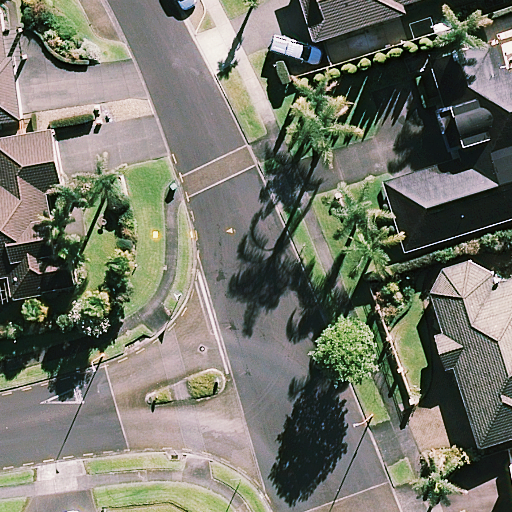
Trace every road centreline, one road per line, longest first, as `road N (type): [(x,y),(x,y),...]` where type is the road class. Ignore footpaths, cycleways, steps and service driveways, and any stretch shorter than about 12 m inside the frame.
road 1 (residential): [(137,0),(229,204),(284,370)]
road 2 (residential): [(0,431),(284,370)]
road 3 (residential): [(284,370),(325,498)]
